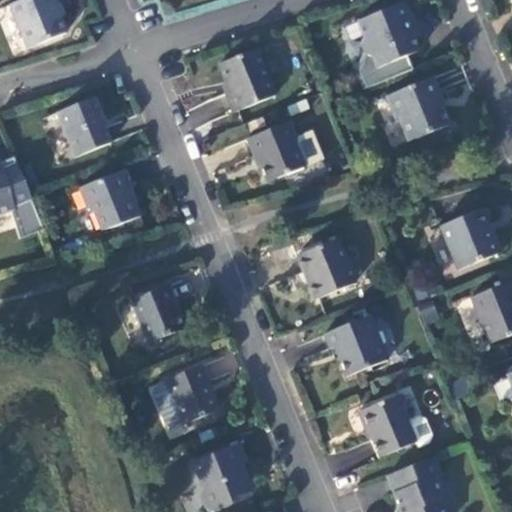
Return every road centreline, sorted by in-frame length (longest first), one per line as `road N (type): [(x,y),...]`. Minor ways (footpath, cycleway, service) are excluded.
road 1 (residential): [(322,511),(136,49)]
road 2 (residential): [(136,49),(288,0)]
road 3 (residential): [(0,88),(136,49)]
road 4 (residential): [(511,127),(460,0)]
